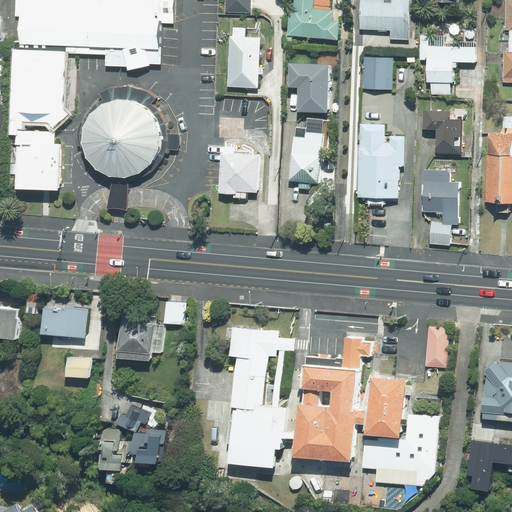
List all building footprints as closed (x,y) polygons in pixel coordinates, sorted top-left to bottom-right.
[(164,54),(163,0),(15,0),(16,45),(15,127),(56,127),(68,113),(68,54),(164,54)] [(225,0),(225,13),(250,14),(250,0),(225,0)] [(291,0),(288,37),(338,42),(340,23),(332,22),(333,12),(313,10),(313,0),(291,0)] [(409,41),(409,0),(391,0),(392,5),(384,4),(384,1),(360,1),(360,31),(390,32),(390,41),(409,41)] [(503,52),(503,84),(511,84),(511,0),(506,1),(505,31),(509,32),(508,53),(503,52)] [(261,39),(230,38),(227,88),(258,90),(261,39)] [(453,64),(474,65),(475,49),(420,48),(420,62),(426,62),(426,84),(431,84),(431,95),(451,96),(451,85),(452,85),(453,64)] [(363,90),(392,91),(393,59),(364,59),(363,90)] [(328,115),(329,67),(289,66),(288,90),(298,90),(297,114),(328,115)] [(111,176),(124,177),(136,175),(147,169),(156,159),(160,148),(161,135),(158,123),(150,112),(140,105),(128,101),(115,101),(104,106),(94,114),(87,124),(84,137),(86,149),(91,161),(100,170),(111,176)] [(461,156),(462,121),(450,121),(450,113),(423,112),(423,132),(436,132),(436,155),(461,156)] [(492,132),(489,202),(511,203),(511,116),(507,116),(506,133),(492,132)] [(385,126),(359,126),(358,199),(398,199),(398,168),(404,168),(405,138),(390,138),(390,145),(384,145),(385,126)] [(69,135),(22,133),(19,191),(67,193),(69,135)] [(305,139),(293,138),(289,182),(318,186),(324,136),(306,134),(305,139)] [(259,157),(221,155),(219,195),(236,196),(236,193),(257,195),(259,157)] [(442,214),(442,224),(432,223),(430,245),(450,247),(452,226),(458,226),(459,184),(450,184),(451,172),(424,172),(422,213),(442,214)] [(411,228),(397,227),(396,245),(411,245),(411,228)] [(119,300),(114,359),(150,362),(151,352),(162,353),(164,324),(184,326),(186,303),(165,301),(165,304),(119,300)] [(0,339),(14,340),(17,310),(0,308),(0,339)] [(44,310),(42,333),(82,337),(85,311),(70,310),(69,312),(44,310)] [(428,326),(425,367),(446,369),(450,328),(428,326)] [(230,408),(236,408),(236,411),(232,410),(227,464),(272,469),(274,450),(279,451),(280,439),(293,440),(291,457),(349,463),(353,425),(364,426),(364,434),(399,438),(405,381),(370,377),(367,412),(355,410),(360,357),(369,358),(371,343),(362,342),(362,339),(344,338),(340,370),(302,366),(299,389),(304,390),(303,405),(296,405),(293,433),(284,432),(287,407),(264,405),(269,356),(276,357),(276,350),(294,352),(295,339),(278,338),(279,332),(232,327),(229,357),(235,358),(230,408)] [(67,357),(65,377),(88,380),(90,359),(67,357)] [(486,370),(483,372),(486,376),(481,419),(511,422),(511,363),(496,362),(494,363),(493,361),(484,368),(486,370)] [(376,483),(422,487),(435,474),(439,417),(407,414),(405,440),(378,438),(378,441),(364,440),(362,469),(377,470),(376,483)] [(101,428),(98,470),(119,471),(119,463),(165,466),(167,430),(146,429),(146,434),(132,433),(131,441),(121,441),(122,430),(101,428)]
